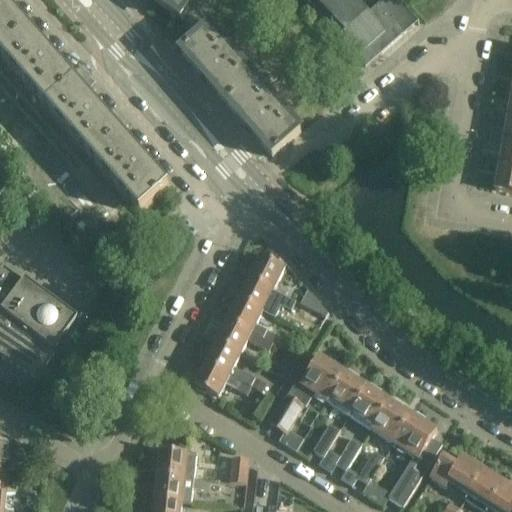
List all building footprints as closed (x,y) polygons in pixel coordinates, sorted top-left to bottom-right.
[(0,0),(0,58),(28,33),(9,11),(11,9),(3,1),(1,2),(0,0)] [(180,23),(196,0),(149,0),(149,1),(180,23)] [(387,0),(378,8),(368,17),(352,0),(315,0),(308,6),(365,70),(415,25),(418,28),(419,27),(394,0),(387,0)] [(226,109),(255,84),(209,32),(181,57),(200,79),(199,80),(207,88),(226,109)] [(48,55),(28,33),(0,58),(46,111),(75,86),(55,64),(57,62),(50,53),(48,55)] [(255,84),(226,109),(245,130),(245,131),(252,139),(253,139),(272,161),(300,136),(255,84)] [(46,111),(93,164),(121,139),(102,117),(104,115),(96,106),(94,108),(75,86),(46,111)] [(141,161),(121,139),(93,164),(140,217),(169,192),(148,169),(150,168),(143,159),(141,161)] [(511,146),(504,145),(499,169),(511,171),(511,146)] [(511,171),(499,169),(495,194),(511,196),(511,171)] [(249,282),(273,295),(284,273),(272,266),(273,264),(265,259),(263,262),(261,261),(249,282)] [(55,352),(77,322),(3,271),(0,276),(0,360),(2,362),(39,384),(56,357),(54,355),(55,352)] [(249,282),(238,304),(262,317),(273,322),(280,309),(284,300),(273,295),(249,282)] [(288,292),(284,300),(295,306),(296,306),(300,298),(288,292)] [(284,300),(280,309),(291,314),(295,306),(284,300)] [(238,304),(227,326),(251,338),(251,337),(262,343),(266,335),(255,329),(262,317),(238,304)] [(273,350),(261,344),(262,343),(251,337),(251,338),(227,326),(216,347),(240,359),(247,346),(269,357),(273,350)] [(261,344),(273,350),(278,341),(266,335),(262,343),(261,344)] [(216,347),(205,368),(229,380),(240,385),(251,391),(256,383),(233,372),(240,359),(216,347)] [(286,399),(269,428),(286,438),(311,398),(326,407),(345,377),(343,376),(344,373),(335,367),(333,370),(319,361),(308,379),(303,376),(287,400),(286,399)] [(205,395),(218,402),(229,380),(205,368),(194,390),(197,391),(196,393),(204,397),(205,395)] [(349,421),(367,391),(356,385),(358,382),(349,376),(347,379),(345,377),(326,407),(328,408),(349,421)] [(251,392),(251,391),(240,385),(235,394),(247,400),(251,392)] [(373,430),(389,405),(379,398),(380,396),(371,390),(369,393),(367,391),(349,421),(370,435),(373,430)] [(389,405),(370,435),(393,449),(411,419),(400,412),(402,410),(393,404),(391,406),(389,405)] [(414,462),(388,503),(391,505),(402,511),(403,511),(442,450),(432,444),(437,435),(423,427),(425,424),(415,418),(414,421),(411,419),(393,449),(405,456),(414,462)] [(331,429),(313,455),(323,462),(341,435),(331,429)] [(335,469),(345,476),(363,449),(352,442),(335,469)] [(0,444),(0,469),(7,470),(7,472),(17,472),(17,466),(7,465),(9,445),(0,444)] [(160,456),(158,480),(193,483),(196,460),(160,456)] [(374,456),(357,483),(367,490),(384,462),(374,456)] [(444,462),(430,484),(446,494),(447,494),(446,493),(465,504),(484,474),(463,461),(457,471),(444,462)] [(249,465),(247,465),(233,463),(230,488),(246,490),(249,465)] [(0,493),(4,494),(4,496),(14,496),(15,490),(5,489),(7,472),(7,470),(0,469),(0,493)] [(488,511),(504,487),(484,474),(465,504),(477,511),(488,511)] [(158,480),(155,504),(183,507),(192,508),(193,494),(208,495),(210,485),(193,484),(193,483),(158,480)] [(511,511),(511,492),(504,487),(488,511),(511,511)]
